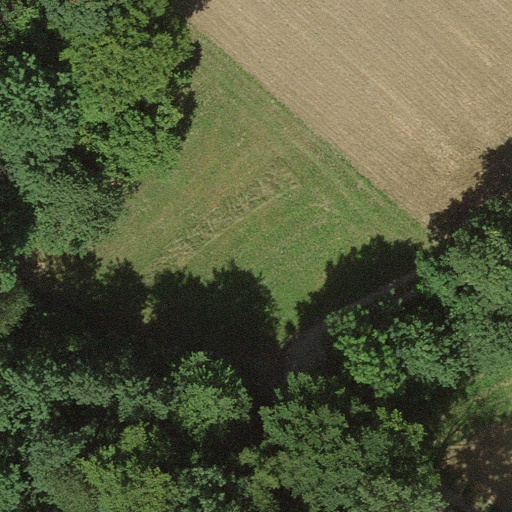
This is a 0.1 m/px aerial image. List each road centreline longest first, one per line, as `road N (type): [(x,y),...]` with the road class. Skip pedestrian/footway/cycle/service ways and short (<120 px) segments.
road 1 (track): [(0,260),(265,385),(511,220)]
road 2 (track): [(265,385),(452,511)]
